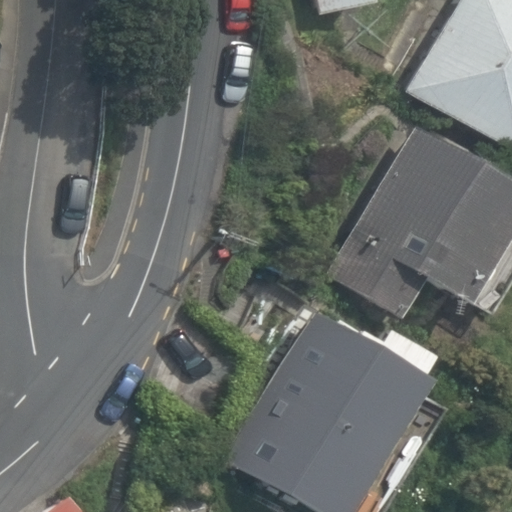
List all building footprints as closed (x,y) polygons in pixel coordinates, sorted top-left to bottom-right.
[(511,0),(442,0),(397,83),(501,140),(510,123),(511,124),(511,0)] [(511,256),(511,184),(399,125),(322,269),(464,345),(511,256)] [(332,511),(422,367),(311,299),(215,455),(308,511),(332,511)] [(86,511),(73,491),(41,511),(86,511)] [(511,511),(511,505),(486,498),(481,511),(511,511)]
